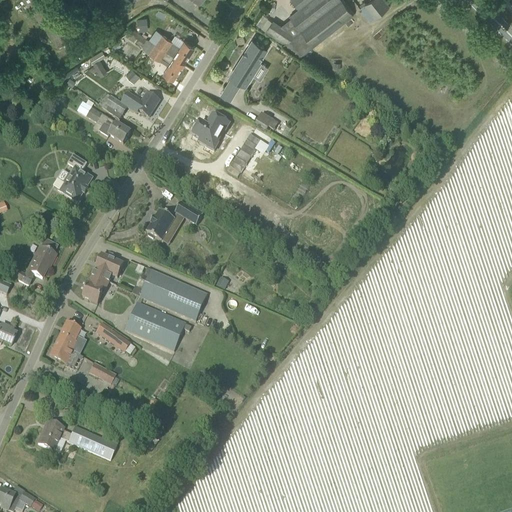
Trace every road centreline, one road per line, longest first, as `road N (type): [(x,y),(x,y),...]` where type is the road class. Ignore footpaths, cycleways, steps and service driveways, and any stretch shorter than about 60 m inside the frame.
road 1 (unclassified): [(246,0),(82,257)]
road 2 (unclassified): [(0,437),(82,257)]
